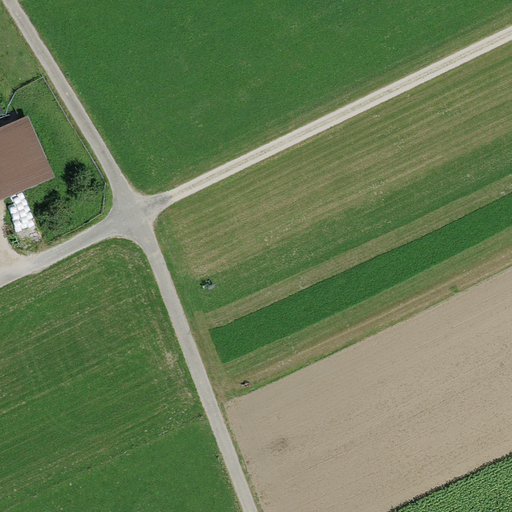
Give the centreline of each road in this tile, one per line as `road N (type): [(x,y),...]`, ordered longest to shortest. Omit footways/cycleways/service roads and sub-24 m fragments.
road 1 (track): [(0,282),(511,32)]
road 2 (track): [(9,0),(138,214),(248,511)]
